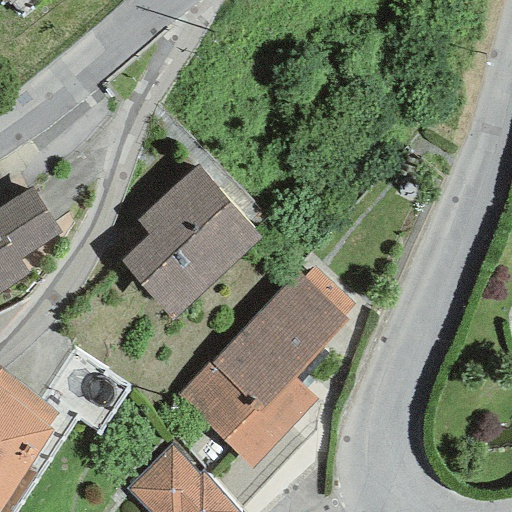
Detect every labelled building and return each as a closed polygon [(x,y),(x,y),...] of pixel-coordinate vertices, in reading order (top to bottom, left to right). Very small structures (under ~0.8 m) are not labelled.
[(258,232),(195,164),(135,219),(147,231),(119,257),(171,313),(258,232)] [(47,187),(0,217),(0,286),(79,235),(47,187)] [(302,276),(296,270),(172,398),(246,470),(315,400),(292,378),(348,320),(341,313),(350,303),(312,266),(302,276)] [(0,511),(17,511),(74,432),(4,383),(0,387),(0,511)] [(238,511),(239,511),(172,440),(124,485),(149,511),(238,511)]
